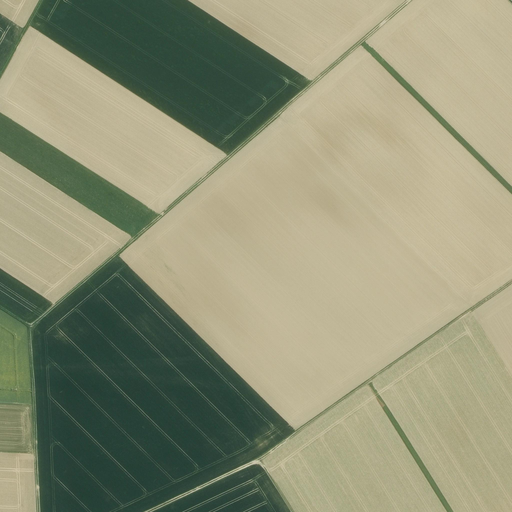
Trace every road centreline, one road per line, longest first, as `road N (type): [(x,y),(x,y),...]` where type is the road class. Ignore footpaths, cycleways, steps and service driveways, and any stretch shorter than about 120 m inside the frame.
road 1 (track): [(408,0),(33,329)]
road 2 (track): [(511,283),(260,461)]
road 3 (track): [(39,511),(33,329),(0,306)]
road 4 (track): [(260,461),(150,511)]
